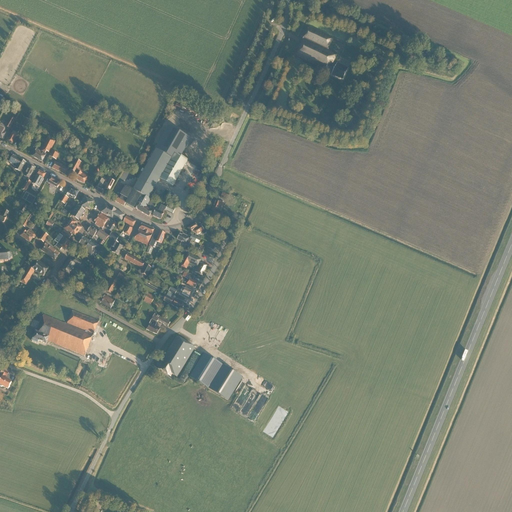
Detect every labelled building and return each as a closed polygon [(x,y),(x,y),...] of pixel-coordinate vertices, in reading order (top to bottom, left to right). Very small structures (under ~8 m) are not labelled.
[(337,63),(336,66),(332,64),(337,55),(328,50),(333,39),(308,28),(294,57),(325,72),(331,75),(343,80),(348,69),(337,63)] [(12,118),(6,127),(9,129),(15,120),(12,118)] [(6,140),(12,144),(17,134),(18,134),(20,129),(14,126),(10,133),(9,133),(6,140)] [(119,196),(115,202),(124,207),(125,204),(137,211),(138,210),(149,217),(151,213),(153,209),(156,203),(151,200),(157,191),(154,189),(159,180),(172,187),(187,162),(184,160),(185,159),(181,157),(190,140),(168,128),(156,150),(138,181),(139,181),(133,190),(125,186),(120,195),(121,196),(120,197),(119,196)] [(46,152),(49,153),(55,142),(47,138),(40,152),(36,149),(32,157),(42,162),(46,155),(45,154),(46,152)] [(49,157),(56,160),(59,155),(51,151),(49,157)] [(13,156),(9,162),(11,163),(10,164),(13,166),(15,168),(14,169),(22,173),(27,164),(13,156)] [(81,163),(76,160),(70,171),(75,174),(75,173),(76,174),(74,179),(84,184),(88,177),(78,171),(78,172),(76,171),(81,163)] [(52,168),(65,175),(69,169),(55,162),(52,168)] [(35,168),(30,166),(29,168),(27,167),(23,176),(28,179),(27,180),(21,190),(26,192),(31,183),(30,182),(31,180),(30,180),(33,174),(32,174),(35,168)] [(36,175),(43,179),(46,174),(39,171),(36,175)] [(36,176),(32,184),(39,188),(44,180),(36,176)] [(48,183),(57,188),(61,182),(52,177),(48,183)] [(105,189),(106,188),(102,186),(104,181),(100,179),(94,190),(102,194),(105,189)] [(105,189),(109,192),(114,182),(110,179),(106,188),(105,189)] [(10,192),(12,188),(10,186),(4,183),(1,188),(7,191),(10,192)] [(79,192),(71,187),(66,195),(75,200),(79,192)] [(230,195),(221,192),(220,194),(222,194),(221,198),(228,201),(229,197),(230,195)] [(29,197),(26,195),(23,200),(32,206),(36,200),(30,196),(29,197)] [(84,208),(85,209),(86,208),(90,210),(93,203),(86,199),(82,208),(84,209),(84,208)] [(211,210),(219,213),(223,202),(216,199),(211,210)] [(29,208),(24,205),(19,212),(24,215),(29,208)] [(120,222),(121,222),(125,215),(105,205),(101,213),(120,223),(120,222)] [(81,209),(77,206),(73,212),(75,213),(72,217),(79,221),(81,218),(82,218),(84,216),(83,216),(85,212),(84,211),(85,209),(84,208),(84,209),(82,208),(81,209)] [(153,209),(151,213),(153,214),(153,216),(161,220),(164,214),(163,213),(166,208),(161,206),(158,211),(156,210),(153,209)] [(165,211),(173,214),(175,209),(168,206),(165,211)] [(0,221),(4,223),(7,218),(6,217),(9,212),(5,211),(2,215),(0,214),(0,221)] [(14,215),(23,220),(25,217),(15,211),(14,215)] [(108,219),(101,215),(100,216),(98,215),(94,222),(96,223),(95,225),(102,229),(108,219)] [(133,228),(136,222),(126,217),(123,223),(133,228)] [(75,237),(81,229),(75,224),(77,223),(71,219),(64,230),(63,229),(62,229),(64,230),(72,235),(71,234),(71,233),(75,237)] [(139,230),(134,240),(147,246),(154,230),(141,224),(139,230)] [(198,228),(195,224),(188,229),(191,232),(192,232),(193,232),(197,235),(201,233),(203,235),(206,233),(201,226),(198,228)] [(133,230),(126,226),(123,233),(129,237),(133,230)] [(92,229),(91,227),(88,232),(89,233),(88,234),(93,238),(95,235),(103,240),(105,242),(109,237),(99,230),(98,231),(93,228),(92,229)] [(69,239),(72,235),(64,230),(62,229),(61,231),(63,232),(61,234),(69,239)] [(33,238),(34,239),(37,235),(29,230),(27,233),(24,231),(20,236),(30,243),(33,238)] [(161,244),(164,239),(163,239),(165,234),(160,232),(158,237),(154,235),(149,246),(153,248),(156,242),(158,243),(157,247),(161,248),(162,245),(161,244)] [(44,233),(39,240),(43,243),(48,236),(44,233)] [(118,238),(111,233),(109,237),(116,242),(118,238)] [(55,240),(54,241),(58,244),(59,242),(63,237),(59,234),(55,240)] [(182,242),(182,244),(186,245),(188,239),(199,244),(201,239),(192,235),(190,238),(182,234),(182,236),(180,235),(177,240),(182,242)] [(58,244),(55,247),(60,251),(61,249),(62,248),(65,250),(70,243),(65,238),(62,242),(61,244),(60,245),(58,244)] [(85,248),(83,250),(91,256),(95,250),(98,246),(89,239),(88,241),(83,238),(79,244),(85,248)] [(123,246),(114,241),(111,247),(114,249),(112,252),(118,255),(123,246)] [(59,254),(45,244),(41,251),(55,260),(59,254)] [(11,260),(12,260),(12,259),(12,258),(12,257),(12,256),(11,255),(11,254),(10,254),(9,253),(8,253),(7,253),(6,253),(0,253),(0,263),(0,264),(1,263),(7,263),(8,263),(9,262),(10,262),(10,261),(11,261),(12,260),(11,260)] [(151,268),(144,265),(145,264),(127,254),(124,260),(142,269),(143,267),(145,268),(142,274),(146,276),(151,268)] [(207,267),(200,263),(201,260),(188,254),(181,267),(186,269),(189,264),(197,268),(195,272),(202,276),(207,267)] [(76,264),(79,267),(82,263),(75,258),(72,263),(68,260),(62,269),(69,274),(76,264)] [(43,277),(49,268),(38,262),(32,270),(30,268),(20,283),(26,286),(35,272),(43,277)] [(195,288),(198,282),(193,280),(194,277),(187,273),(185,278),(189,280),(186,284),(189,286),(190,285),(195,288)] [(118,279),(114,277),(107,292),(111,294),(118,279)] [(124,283),(116,297),(120,299),(127,285),(124,283)] [(189,299),(192,292),(180,286),(179,289),(183,291),(182,295),(189,299)] [(100,304),(110,310),(115,302),(104,296),(100,304)] [(144,300),(151,304),(154,300),(147,296),(144,300)] [(170,305),(171,304),(173,300),(170,299),(166,296),(163,301),(170,305)] [(180,308),(182,309),(184,305),(182,305),(183,304),(176,300),(175,301),(173,300),(171,304),(172,305),(172,306),(180,310),(180,308)] [(47,341),(84,356),(99,321),(72,311),(67,325),(43,315),(38,329),(37,329),(36,329),(35,330),(35,331),(36,332),(32,342),(38,344),(39,342),(46,345),(47,341)] [(170,323),(166,321),(155,314),(146,330),(157,335),(160,329),(155,326),(158,321),(168,327),(170,323)] [(172,375),(177,378),(195,348),(177,337),(161,362),(163,362),(158,370),(170,377),(172,375)] [(189,377),(208,389),(223,366),(203,353),(189,377)] [(242,378),(223,366),(208,389),(228,400),(242,378)] [(5,376),(6,377),(8,373),(2,371),(1,374),(2,375),(0,378),(0,381),(0,382),(0,385),(8,389),(11,383),(4,379),(5,376)]
